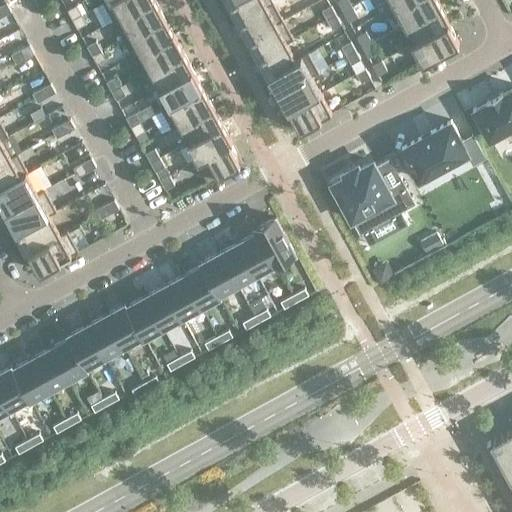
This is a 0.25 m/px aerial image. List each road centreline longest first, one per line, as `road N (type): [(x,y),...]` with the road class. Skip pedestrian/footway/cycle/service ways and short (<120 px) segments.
road 1 (residential): [(504,45),(16,314)]
road 2 (residential): [(262,511),(511,374)]
